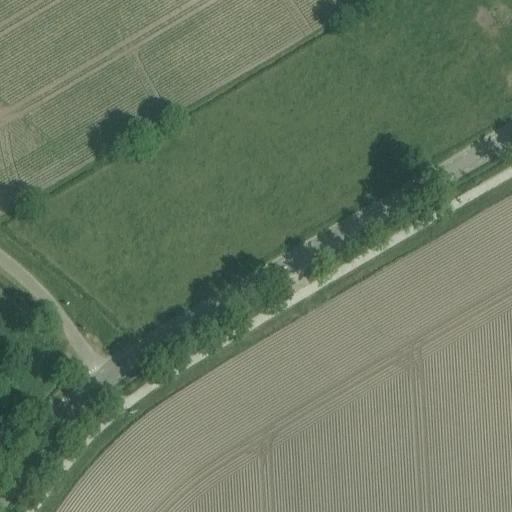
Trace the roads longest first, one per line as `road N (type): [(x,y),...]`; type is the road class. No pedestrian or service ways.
road 1 (tertiary): [(99,377),(511,135)]
road 2 (unclassified): [(99,377),(48,300),(0,256)]
road 3 (tertiary): [(0,498),(99,377)]
